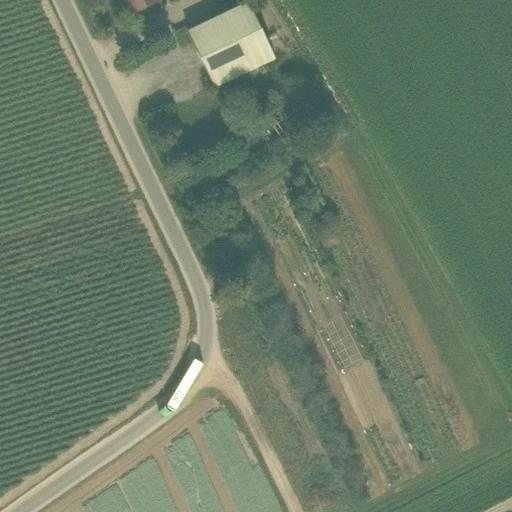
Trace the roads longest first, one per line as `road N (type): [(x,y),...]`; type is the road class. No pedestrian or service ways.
road 1 (unclassified): [(32,511),(151,430),(217,358),(209,296),(65,0)]
road 2 (track): [(298,511),(217,358)]
